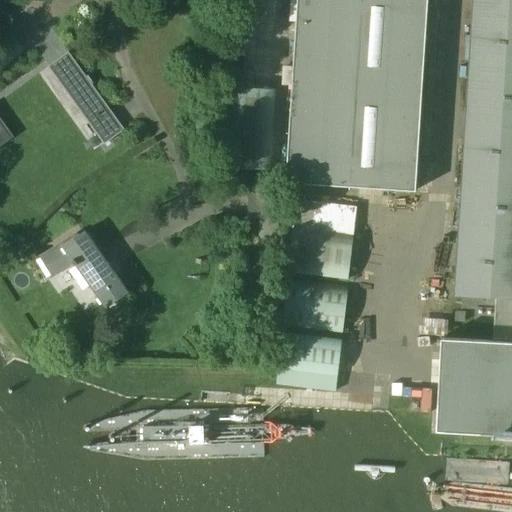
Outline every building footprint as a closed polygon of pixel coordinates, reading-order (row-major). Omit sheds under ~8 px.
[(296,0),(295,17),(284,182),(415,190),(426,17),(426,0),(296,0)] [(494,341),(491,348),(511,349),(511,0),(473,0),(455,292),(461,293),(496,295),(495,311),(494,325),(494,341)] [(0,11),(0,37),(9,36),(4,11),(0,11)] [(231,70),(243,71),(245,47),(233,46),(231,70)] [(68,52),(47,67),(103,145),(124,130),(68,52)] [(225,167),(269,170),(274,89),(230,86),(225,167)] [(0,143),(9,137),(0,123),(0,143)] [(202,159),(191,165),(197,175),(208,169),(202,159)] [(278,218),(276,218),(278,189),(250,187),(248,216),(259,217),(258,245),(277,247),(278,218)] [(292,228),(287,272),(348,279),(353,236),(292,228)] [(39,257),(52,277),(74,262),(106,308),(127,293),(84,231),(78,235),(77,233),(39,257)] [(288,281),(283,327),(340,334),(346,287),(288,281)] [(495,311),(496,295),(461,293),(460,309),(473,310),(495,311)] [(495,311),(473,310),(472,325),(494,325),(495,311)] [(464,313),(453,313),(453,324),(464,324),(464,313)] [(281,333),(277,368),(337,375),(341,340),(281,333)] [(511,349),(491,348),(494,341),(440,338),(436,429),(511,433),(511,349)]
